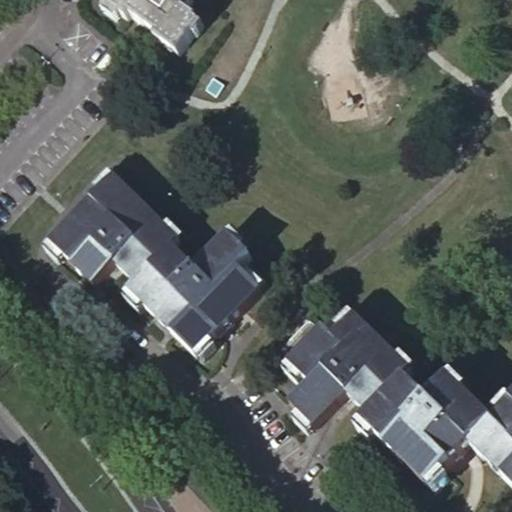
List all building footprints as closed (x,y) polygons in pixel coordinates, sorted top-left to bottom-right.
[(179,59),(194,37),(189,33),(198,21),(196,19),(185,13),(194,0),(102,0),(100,4),(127,23),(131,18),(158,36),(154,41),(179,59)] [(203,91),(214,100),(223,88),(212,79),(203,91)] [(144,308),(200,362),(213,348),(206,342),(214,334),(215,335),(263,286),(249,272),(242,278),(236,272),(247,259),(239,251),(247,243),(229,234),(192,272),(170,251),(183,237),(169,224),(163,230),(105,175),(91,189),(98,195),(41,252),(56,267),(63,260),(92,287),(114,265),(136,286),(123,300),(136,313),(144,308)] [(374,439),(416,391),(403,380),(417,366),(402,352),(395,358),(347,310),(333,325),(340,331),(332,338),(323,329),(320,333),(305,318),(279,345),(294,359),(283,371),(297,384),(303,378),(310,386),(290,408),(332,446),(350,426),(369,443),(374,439)] [(444,410),(420,389),(374,439),(448,505),(488,462),(511,433),(463,389),(444,410)] [(511,433),(488,462),(511,484),(511,433)]
